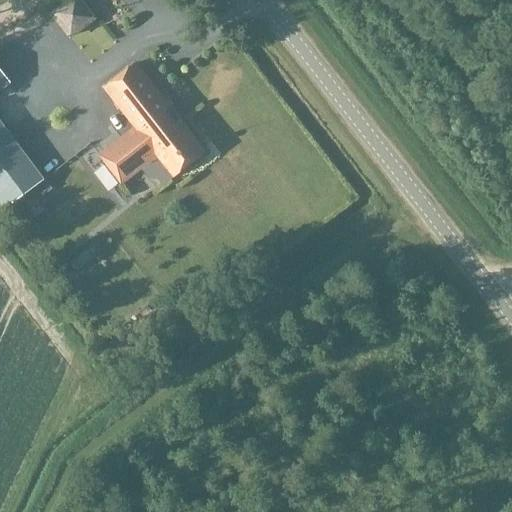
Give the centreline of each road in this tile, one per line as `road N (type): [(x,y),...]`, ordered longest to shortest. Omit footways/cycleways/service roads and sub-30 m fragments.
road 1 (tertiary): [(511,319),(263,0)]
road 2 (track): [(40,511),(79,452),(193,362)]
road 3 (track): [(290,291),(418,199)]
road 4 (track): [(193,362),(240,317),(290,291)]
road 5 (track): [(193,362),(290,291)]
